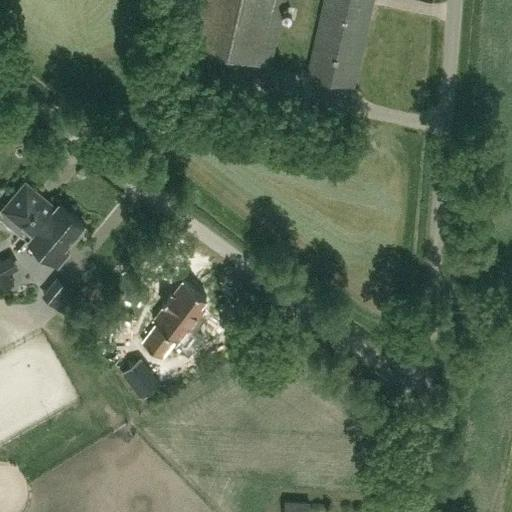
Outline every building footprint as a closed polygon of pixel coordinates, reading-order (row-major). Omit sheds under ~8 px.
[(197,0),(187,46),(271,64),(285,0),(324,0),(308,75),(355,86),(373,0),(197,0)] [(82,226),(84,224),(60,204),(54,211),(42,201),(45,198),(26,183),(16,195),(19,197),(1,219),(22,236),(23,236),(58,265),(68,253),(63,249),(72,238),(75,240),(85,229),(82,226)] [(163,356),(178,337),(180,338),(188,327),(190,329),(207,308),(202,305),(208,296),(185,280),(155,319),(159,322),(144,342),(163,356)] [(149,370),(133,382),(144,396),(160,384),(149,370)] [(285,501),(284,511),(308,511),(309,502),(285,501)]
